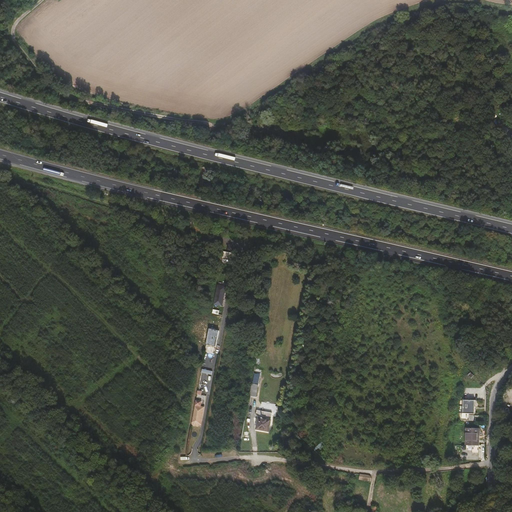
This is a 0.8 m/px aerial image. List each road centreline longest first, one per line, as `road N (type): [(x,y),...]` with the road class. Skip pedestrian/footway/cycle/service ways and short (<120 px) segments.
road 1 (trunk): [(511,229),(0,96)]
road 2 (trunk): [(0,154),(511,276)]
road 3 (track): [(214,127),(111,109),(47,79),(11,28),(45,0)]
road 4 (track): [(451,0),(374,24),(214,127)]
road 5 (track): [(489,463),(374,473),(252,456)]
road 6 (track): [(0,174),(194,231)]
road 7 (unclassified): [(511,367),(492,397),(487,511)]
